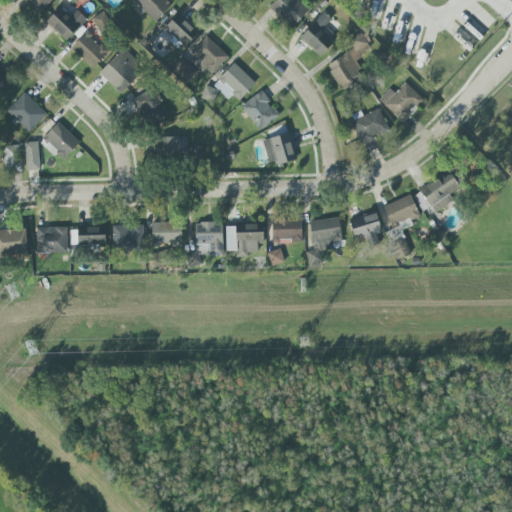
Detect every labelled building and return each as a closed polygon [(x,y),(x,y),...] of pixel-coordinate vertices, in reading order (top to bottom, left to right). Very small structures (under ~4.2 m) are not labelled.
[(21,0),(38,15),(51,0),(21,0)] [(155,23),(172,4),(167,0),(134,0),(133,2),(155,23)] [(309,11),(298,0),(276,0),(269,6),(290,29),(309,11)] [(68,18),(59,8),(46,21),(65,41),(86,20),(77,10),(68,18)] [(112,26),(103,12),(92,19),(100,33),(112,26)] [(299,36),(318,57),(338,40),(325,26),(331,20),(324,13),(299,36)] [(183,47),(197,33),(178,14),(164,27),(183,47)] [(108,52),(86,31),(71,48),(92,68),(108,52)] [(326,65),(340,89),(363,76),(353,59),(371,49),(362,33),(344,43),(350,52),(326,65)] [(189,58),(210,77),(228,57),(207,38),(189,58)] [(98,74),(120,94),(138,75),(133,71),(140,64),(122,48),(98,74)] [(239,101),(255,83),(233,63),(212,86),(228,100),(232,95),(239,101)] [(423,100),(404,82),(394,93),(389,89),(378,100),(402,123),(423,100)] [(257,131),(280,117),(273,106),(271,106),(262,91),(241,105),(257,131)] [(47,113),(23,92),(6,111),(30,133),(47,113)] [(133,97),(148,125),(169,113),(158,94),(148,100),(143,92),(133,97)] [(363,145),(389,131),(378,108),(351,122),(363,145)] [(80,143),(58,122),(41,140),(63,161),(80,143)] [(295,159),(288,133),(262,140),(269,166),(295,159)] [(155,137),(154,156),(187,157),(187,138),(155,137)] [(25,171),(39,170),(38,142),(24,143),(25,171)] [(4,146),(4,171),(20,171),(21,146),(4,146)] [(453,200),(449,195),(459,187),(448,172),(419,192),(434,214),(453,200)] [(420,217),(410,195),(382,207),(392,229),(385,232),(392,247),(405,242),(400,231),(413,226),(410,221),(420,217)] [(354,240),(364,237),(367,247),(379,244),(376,234),(381,233),(376,213),(349,219),(354,240)] [(309,221),(313,251),(306,252),(308,268),(321,267),(320,252),(333,250),(332,243),(341,242),(339,218),(309,221)] [(302,243),(301,220),(271,220),(272,239),(279,239),(279,244),(302,243)] [(181,244),(181,223),(151,223),(152,244),(181,244)] [(195,253),(187,253),(187,266),(200,266),(200,256),(223,256),(222,223),(195,223),(195,253)] [(226,251),(236,251),(236,258),(248,257),(248,253),(257,253),(257,244),(263,244),(263,232),(256,233),(256,224),(235,224),(235,227),(225,227),(226,251)] [(143,225),(131,225),(131,226),(112,226),(113,250),(143,250),(143,225)] [(104,247),(105,227),(78,227),(78,249),(89,249),(90,247),(104,247)] [(67,228),(36,228),(36,253),(67,253),(67,228)] [(26,229),(0,230),(0,256),(27,255),(26,229)] [(284,262),(280,249),(267,253),(271,266),(284,262)]
